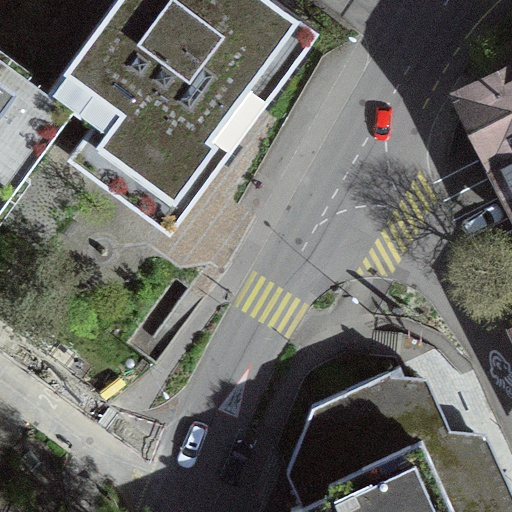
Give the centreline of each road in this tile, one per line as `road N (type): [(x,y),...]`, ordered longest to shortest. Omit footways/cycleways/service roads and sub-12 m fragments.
road 1 (residential): [(366,136),(269,305),(182,491)]
road 2 (residential): [(366,136),(511,388)]
road 3 (residential): [(182,491),(0,357)]
road 4 (residential): [(449,0),(366,136)]
